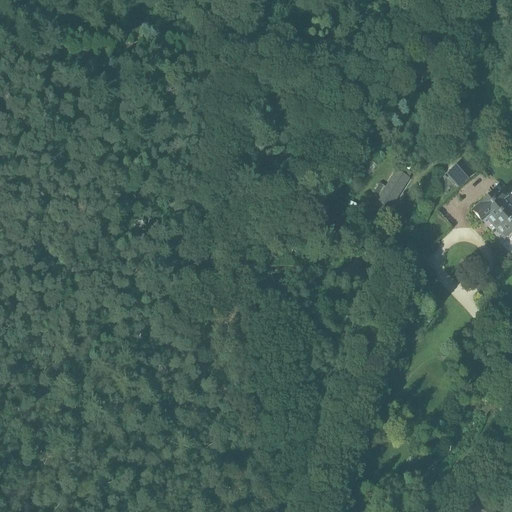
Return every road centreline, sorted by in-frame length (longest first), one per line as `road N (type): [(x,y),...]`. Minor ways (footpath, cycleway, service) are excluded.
road 1 (track): [(310,511),(392,272)]
road 2 (track): [(0,90),(27,135),(81,183),(138,212),(193,220)]
road 3 (unknown): [(511,434),(463,289),(439,263),(448,241),(464,235)]
